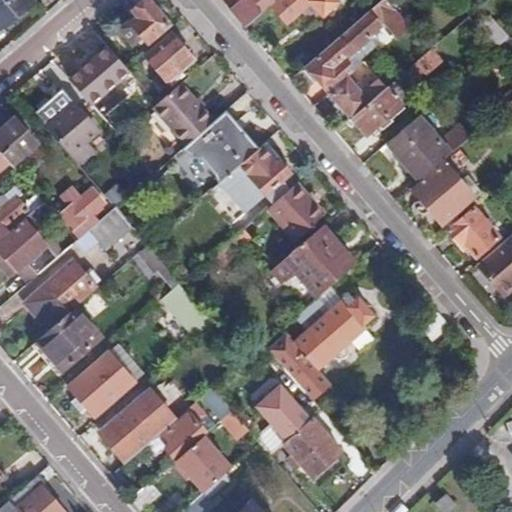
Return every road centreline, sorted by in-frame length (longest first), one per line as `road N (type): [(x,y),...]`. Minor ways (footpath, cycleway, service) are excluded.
road 1 (residential): [(195,0),(511,374)]
road 2 (residential): [(374,511),(511,386)]
road 3 (residential): [(0,380),(113,511)]
